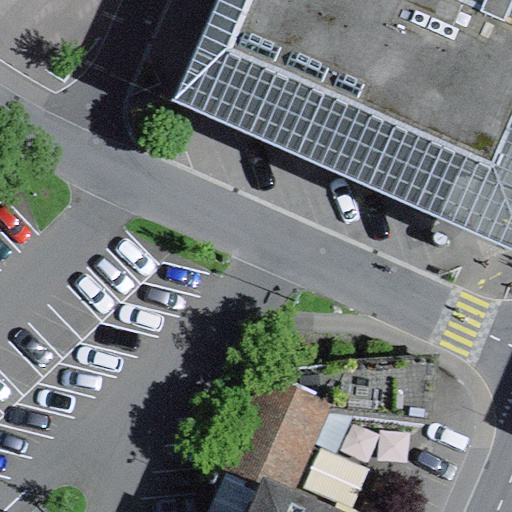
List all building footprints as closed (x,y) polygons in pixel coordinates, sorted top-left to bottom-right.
[(247,0),(454,0),(480,13),(485,0),(217,0),(172,102),(414,208),(511,251),(511,9),(509,17),(511,18),(511,128),(494,169),(225,51),(247,0)] [(485,0),(480,13),(454,0),(247,0),(225,51),(494,169),(511,128),(511,18),(509,17),(511,9),(511,2),(507,0),(485,0)] [(432,431),(438,360),(268,371),(263,382),(333,410),(329,418),(432,431)] [(227,477),(293,501),(329,418),(333,410),(263,382),(227,477)] [(316,511),(293,501),(227,477),(211,511),(316,511)]
